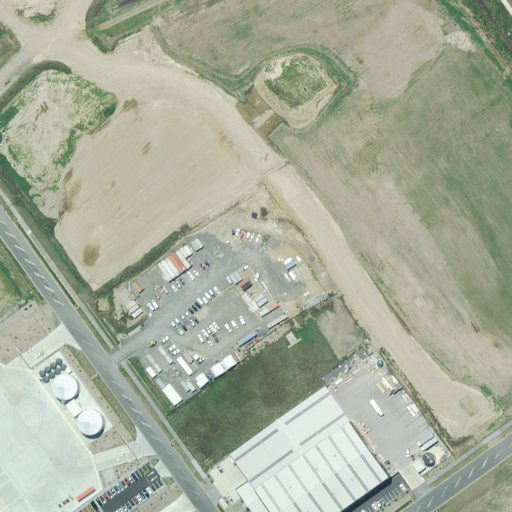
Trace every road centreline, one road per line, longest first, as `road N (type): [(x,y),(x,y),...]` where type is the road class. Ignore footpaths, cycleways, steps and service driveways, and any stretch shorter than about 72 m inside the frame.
road 1 (unclassified): [(208,511),(0,222)]
road 2 (unclassified): [(511,441),(414,511)]
